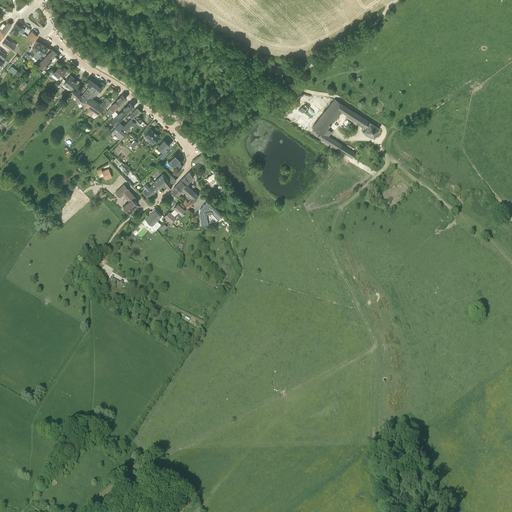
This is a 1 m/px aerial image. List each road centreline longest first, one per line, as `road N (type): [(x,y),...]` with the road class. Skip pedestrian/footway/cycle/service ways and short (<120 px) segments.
road 1 (track): [(390,160),(340,208),(331,235),(372,337),(375,442)]
road 2 (unclassified): [(188,119),(257,71),(310,66),(360,37),(397,0)]
road 3 (track): [(511,264),(390,160)]
road 4 (residential): [(166,124),(52,36)]
